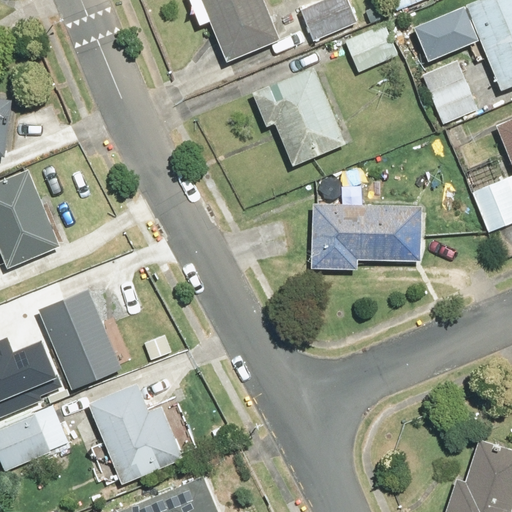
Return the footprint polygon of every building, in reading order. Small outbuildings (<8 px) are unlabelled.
[(281,43),(262,0),(199,0),(227,65),(281,43)] [(348,0),(325,0),(298,12),(312,42),(358,21),(348,0)] [(391,0),(397,12),(426,0),(391,0)] [(511,0),(489,0),(468,9),(502,95),(511,90),(511,0)] [(385,26),(345,41),(357,71),(396,56),(385,26)] [(460,63),(424,77),(441,123),(478,110),(460,63)] [(346,146),(314,70),(251,95),(266,131),(275,127),(292,169),(346,146)] [(0,100),(0,159),(5,160),(12,102),(0,100)] [(511,122),(496,129),(511,168),(511,122)] [(30,159),(0,171),(0,245),(5,258),(61,235),(30,159)] [(423,208),(315,207),(314,272),(357,272),(357,264),(423,265),(423,208)] [(85,275),(34,296),(70,381),(121,359),(85,275)] [(22,311),(0,318),(0,382),(42,367),(22,311)] [(137,374),(88,395),(121,473),(182,447),(160,396),(148,401),(137,374)] [(57,403),(0,425),(0,457),(5,469),(72,444),(57,403)] [(508,511),(511,501),(511,442),(478,432),(465,472),(455,469),(441,511),(508,511)] [(222,511),(202,465),(110,504),(113,511),(222,511)]
